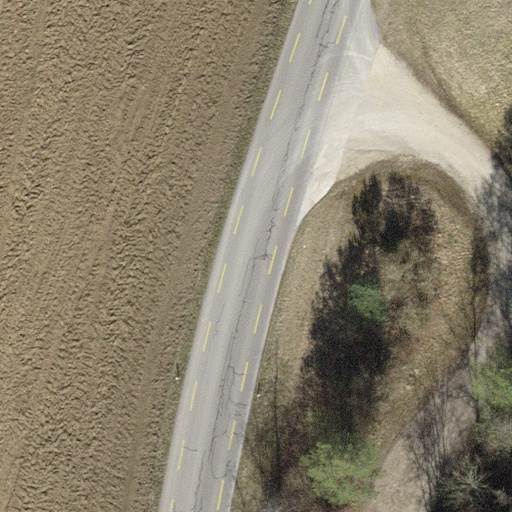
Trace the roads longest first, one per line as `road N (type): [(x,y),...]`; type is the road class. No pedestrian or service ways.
road 1 (primary): [(337,0),(298,114),(206,511)]
road 2 (track): [(511,233),(492,174),(298,114)]
road 3 (track): [(423,511),(427,474),(511,322)]
